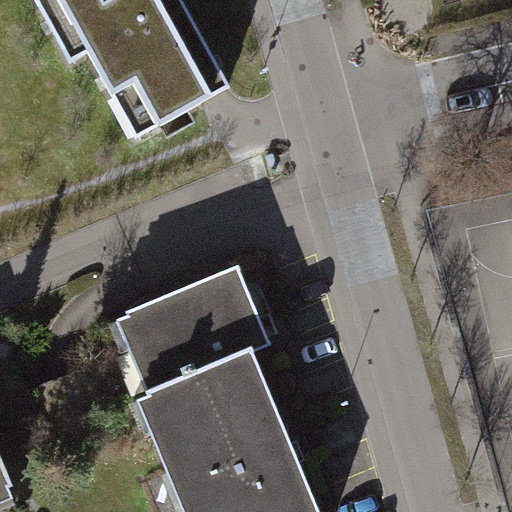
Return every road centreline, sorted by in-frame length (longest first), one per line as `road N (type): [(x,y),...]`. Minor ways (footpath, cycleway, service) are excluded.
road 1 (residential): [(341,118),(452,511)]
road 2 (residential): [(511,77),(341,118)]
road 3 (residential): [(306,0),(341,118)]
